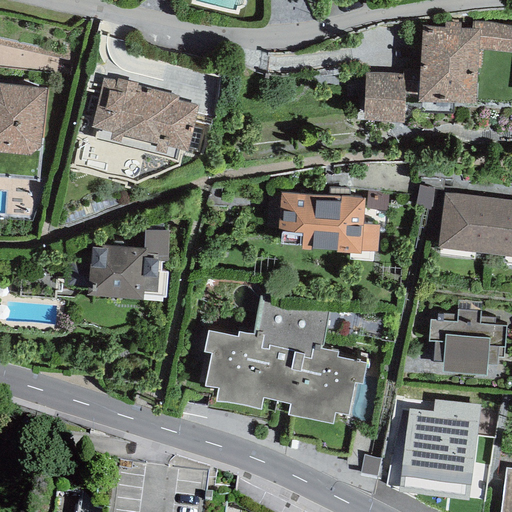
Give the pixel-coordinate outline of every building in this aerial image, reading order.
[(444,28),(423,26),(417,101),(475,106),(480,50),(511,53),(511,25),(473,22),(472,29),(460,28),(460,23),(444,22),(444,28)] [(404,75),(365,73),(363,122),(402,124),(404,75)] [(102,79),(90,128),(98,130),(95,141),(177,161),(180,150),(186,151),(197,105),(177,100),(178,95),(137,85),(137,83),(116,78),(115,82),(102,79)] [(47,88),(0,83),(0,152),(30,155),(40,146),(47,88)] [(434,189),(419,185),(414,205),(429,209),(434,189)] [(328,196),(280,193),(278,231),(303,232),(301,250),(360,254),(360,251),(377,252),(379,226),(362,225),(364,199),(349,198),(349,189),(329,188),(328,196)] [(366,210),(385,213),(389,192),(369,189),(366,210)] [(511,201),(444,193),(437,249),(511,257),(511,201)] [(145,230),(143,249),(146,250),(145,255),(158,256),(157,261),(167,262),(169,232),(145,230)] [(101,249),(91,248),(86,296),(161,302),(162,297),(165,297),(167,272),(156,272),(157,261),(158,256),(145,255),(146,250),(143,249),(102,246),(101,249)] [(330,309),(260,296),(253,335),(238,332),(237,337),(208,331),(204,352),(211,354),(204,387),(217,389),(215,401),(260,409),(262,398),(290,404),(287,416),(332,424),(334,413),(348,415),(354,383),(362,384),(366,363),(337,357),(338,352),(322,349),(330,309)] [(481,312),(457,310),(456,315),(438,314),(437,319),(430,319),(428,341),(435,342),(433,362),(442,362),(441,373),(485,376),(486,365),(496,366),(497,356),(503,357),(505,326),(494,325),(494,319),(480,318),(481,312)] [(479,405),(433,399),(432,412),(409,409),(399,492),(468,501),(479,405)] [(377,476),(381,458),(364,454),(360,472),(377,476)] [(511,511),(511,469),(505,469),(499,511),(511,511)]
